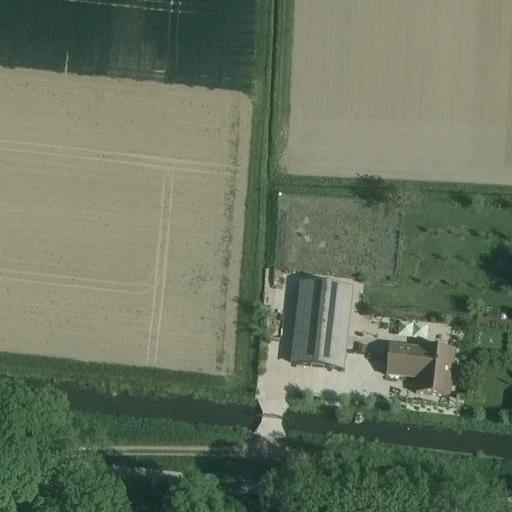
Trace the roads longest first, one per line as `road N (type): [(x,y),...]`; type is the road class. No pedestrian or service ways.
road 1 (track): [(0,361),(242,388),(264,0)]
road 2 (tertiary): [(501,511),(0,458)]
